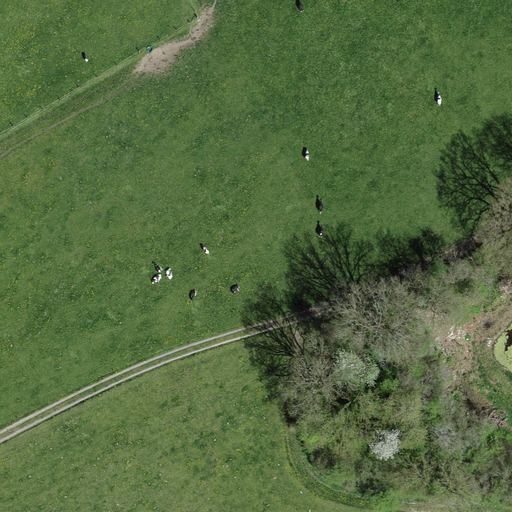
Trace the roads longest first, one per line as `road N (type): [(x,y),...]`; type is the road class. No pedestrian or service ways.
road 1 (track): [(0,435),(166,357),(304,316),(460,246),(511,210)]
road 2 (track): [(0,138),(203,17),(193,0)]
road 3 (track): [(304,316),(286,464),(311,489),(368,511)]
